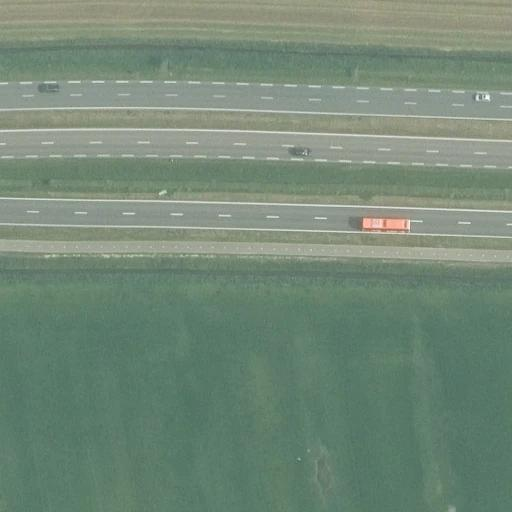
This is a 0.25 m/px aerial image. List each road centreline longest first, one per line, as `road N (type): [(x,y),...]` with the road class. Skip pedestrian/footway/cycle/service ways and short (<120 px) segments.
road 1 (primary): [(511,109),(0,100)]
road 2 (primary): [(0,149),(511,157)]
